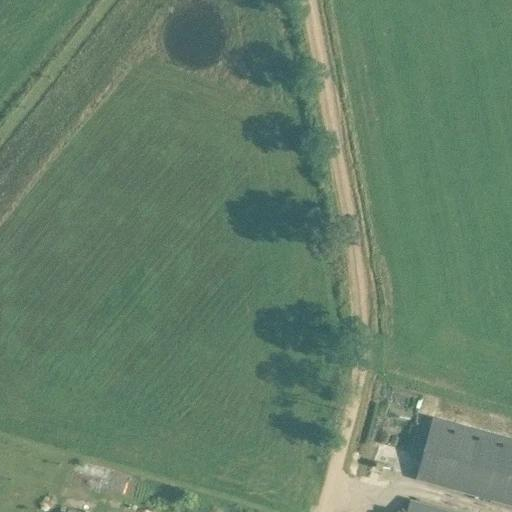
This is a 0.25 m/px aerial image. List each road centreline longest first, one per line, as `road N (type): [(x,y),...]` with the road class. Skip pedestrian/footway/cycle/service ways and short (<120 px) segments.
road 1 (track): [(354,380),(369,314),(312,0)]
road 2 (unclassified): [(318,511),(354,380)]
